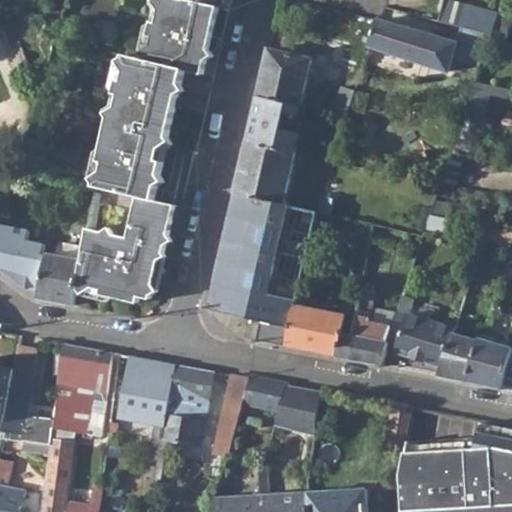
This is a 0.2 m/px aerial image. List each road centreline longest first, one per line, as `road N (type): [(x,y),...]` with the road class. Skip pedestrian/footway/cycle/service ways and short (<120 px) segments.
road 1 (residential): [(256,0),(177,347)]
road 2 (residential): [(177,347),(511,414)]
road 3 (residential): [(0,303),(44,322),(177,347)]
